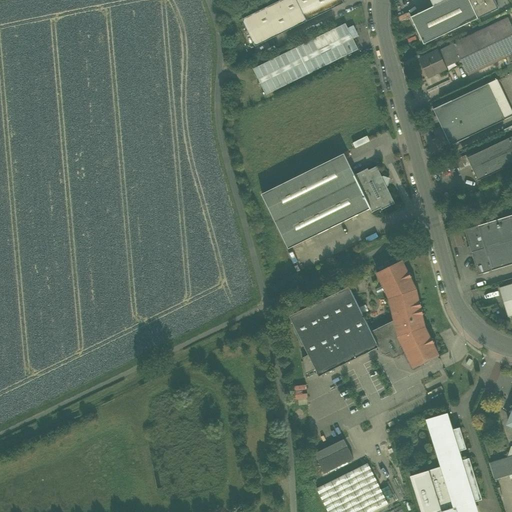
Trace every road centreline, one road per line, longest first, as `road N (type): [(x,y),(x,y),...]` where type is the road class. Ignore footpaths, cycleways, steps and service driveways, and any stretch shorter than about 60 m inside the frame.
road 1 (unclassified): [(294,511),(274,336),(217,120),(220,44),(208,0)]
road 2 (residential): [(381,0),(383,40),(459,304),(475,333),(511,349)]
